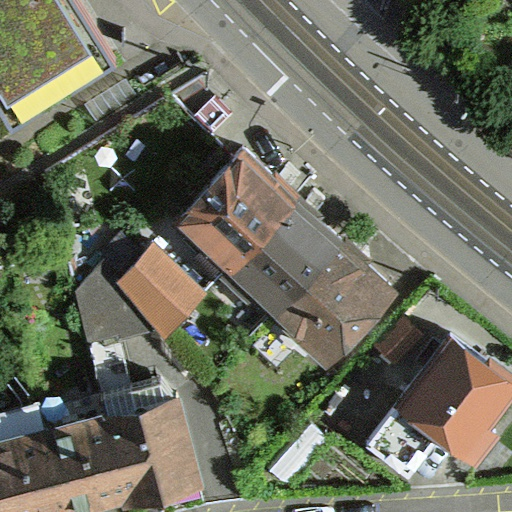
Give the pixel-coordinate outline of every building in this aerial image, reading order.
[(0,0),(0,94),(14,111),(109,47),(82,0),(0,0)] [(244,136),(172,213),(326,357),(399,281),(244,136)] [(159,322),(166,331),(207,284),(154,233),(118,272),(159,322)] [(118,272),(104,255),(75,286),(89,335),(119,328),(121,332),(159,322),(118,272)] [(511,382),(511,357),(449,315),(370,433),(412,465),(445,427),(480,453),(501,424),(486,417),(511,382)] [(179,380),(0,426),(0,511),(68,511),(203,477),(179,380)]
